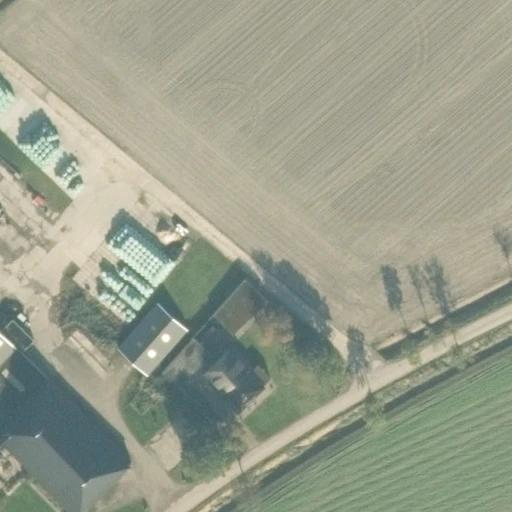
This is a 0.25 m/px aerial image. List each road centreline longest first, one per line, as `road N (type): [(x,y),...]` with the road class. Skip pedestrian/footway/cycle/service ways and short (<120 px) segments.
road 1 (track): [(379,382),(0,57)]
road 2 (unclassified): [(176,511),(379,382),(511,313)]
